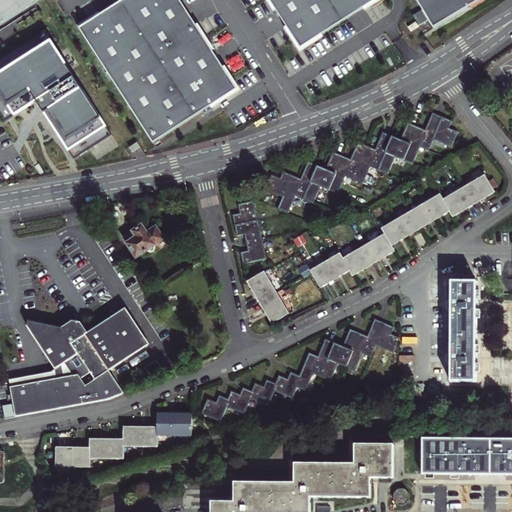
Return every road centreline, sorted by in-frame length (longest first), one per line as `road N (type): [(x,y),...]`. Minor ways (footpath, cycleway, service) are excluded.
road 1 (residential): [(0,430),(120,406),(243,356)]
road 2 (tertiary): [(436,70),(306,130),(200,162)]
road 3 (residential): [(243,356),(440,253)]
road 4 (tertiary): [(200,162),(0,202)]
road 5 (residential): [(200,162),(243,356)]
